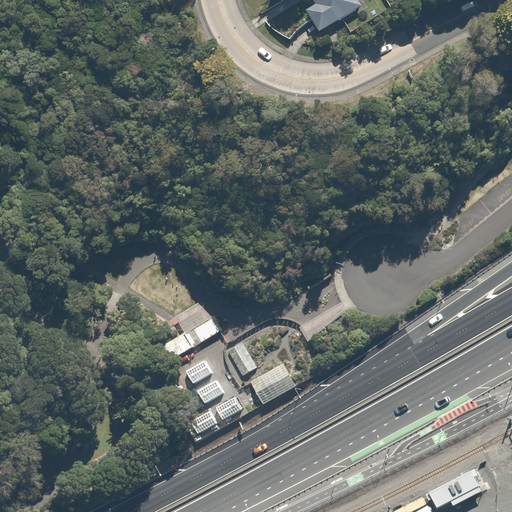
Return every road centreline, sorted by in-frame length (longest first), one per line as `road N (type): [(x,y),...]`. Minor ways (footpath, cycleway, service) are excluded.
road 1 (tertiary): [(502,0),(324,85),(283,81),(249,62),(224,30),(214,0)]
road 2 (trunk): [(129,511),(393,363)]
road 3 (trunk): [(376,420),(215,511)]
road 4 (trunk): [(511,337),(376,420)]
road 5 (trunk): [(393,363),(511,267)]
road 6 (trunk): [(511,362),(444,400),(376,420)]
road 7 (trunk): [(393,363),(511,302)]
